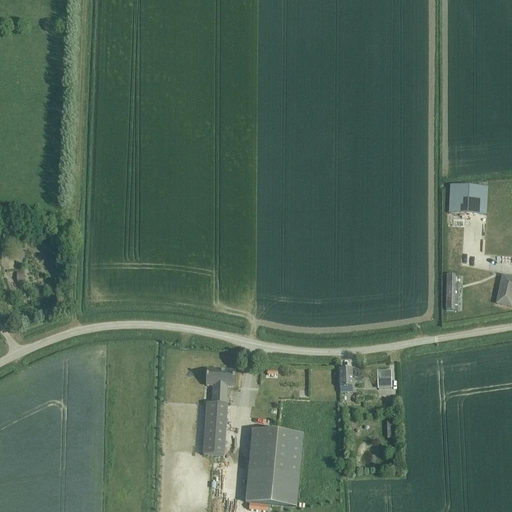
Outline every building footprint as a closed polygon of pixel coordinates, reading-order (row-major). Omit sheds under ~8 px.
[(487,203),(488,189),(450,187),(449,211),(450,211),(458,212),(469,212),(486,213),(487,203)] [(9,218),(9,222),(17,222),(17,219),(18,213),(9,213),(9,218)] [(511,278),(503,277),(496,305),(511,308),(511,304),(511,278)] [(352,370),(340,370),(340,394),(346,394),(346,389),(352,389),(352,370)] [(207,405),(203,456),(224,457),(229,389),(234,389),(235,373),(207,371),(206,387),(217,388),(217,391),(212,391),(211,405),(207,405)] [(391,372),(377,372),(378,382),(391,381),(391,372)] [(361,376),(360,387),(371,389),(373,378),(361,376)] [(272,411),(273,389),(261,389),(260,396),(256,396),(255,410),(272,411)] [(303,438),(253,433),(246,504),(296,508),(303,438)]
